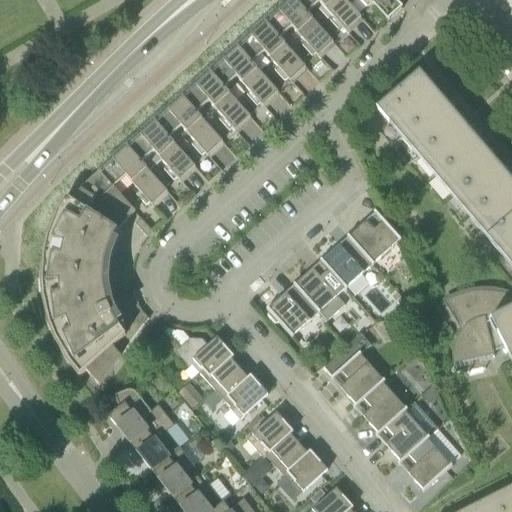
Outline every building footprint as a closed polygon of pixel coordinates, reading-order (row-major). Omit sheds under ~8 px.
[(319,57),(334,43),(308,15),(317,6),(311,0),(292,0),(294,1),(290,4),(289,3),(272,18),(286,34),(292,28),(306,43),(303,46),(313,57),(316,54),(319,57)] [(346,32),(361,19),(350,6),(353,4),(351,0),(311,0),(317,6),(320,3),(334,18),(330,21),(340,32),(344,29),(346,32)] [(403,9),(394,0),(351,0),(353,4),(357,0),(361,0),(368,7),(371,4),(388,23),(403,9)] [(291,82),(306,68),(280,39),(286,34),(272,18),(266,24),(265,24),(264,24),(266,26),(263,29),(262,28),(244,43),(258,59),(265,53),(278,68),(275,71),(285,82),(288,79),(291,82)] [(263,107),(278,93),(252,64),(258,59),(244,43),(238,49),(238,48),(237,49),(238,51),(235,53),(234,52),(214,71),(228,86),(237,78),(251,93),(247,96),(257,107),(261,104),(263,107)] [(236,132),(251,118),(225,89),(228,86),(214,71),(211,74),(210,73),(209,74),(210,76),(207,78),(206,77),(186,96),(200,111),(209,103),(223,118),(220,121),(230,132),(233,129),(236,132)] [(511,511),(511,181),(444,102),(445,102),(430,85),(424,90),(414,78),(377,109),(389,124),(394,121),(511,259),(511,296),(497,292),(484,291),(471,292),(458,296),(446,302),(446,304),(448,303),(464,329),(460,334),(457,338),(455,345),(454,348),(453,352),(453,355),(453,359),(454,363),(455,367),(456,366),(455,364),(493,356),(493,358),(494,358),(494,353),(505,348),(508,354),(511,352),(511,493),(475,511),(511,511)] [(208,156),(223,143),(197,114),(200,111),(186,96),(183,99),(183,98),(182,99),(183,100),(180,103),(179,102),(162,117),(176,133),(182,128),(195,142),(192,145),(202,156),(205,154),(208,156)] [(180,181),(195,168),(169,139),(176,133),(162,117),(155,124),(155,123),(154,124),(155,125),(152,128),(151,127),(132,144),(146,160),(154,152),(168,167),(165,170),(175,181),(178,178),(180,181)] [(153,206),(168,192),(142,164),(146,160),(132,144),(128,148),(127,148),(126,149),(127,150),(124,153),(123,152),(103,170),(117,186),(127,177),(140,192),(137,195),(147,206),(150,203),(153,206)] [(144,325),(143,324),(139,316),(132,305),(130,299),(107,306),(104,291),(103,283),(105,266),(106,258),(112,242),(117,234),(122,226),(129,219),(136,213),(114,188),(117,186),(103,170),(100,173),(79,192),(80,194),(73,204),(66,200),(58,214),(47,240),(44,255),(42,284),(43,299),(50,327),(55,341),(70,365),(80,378),(87,373),(100,387),(145,326),(144,325)] [(350,236),(375,265),(401,241),(376,213),(350,236)] [(136,225),(148,238),(153,233),(141,220),(136,225)] [(350,236),(325,258),(350,287),(375,265),(350,236)] [(325,258),(299,281),(324,310),(350,287),(325,258)] [(324,310),(299,281),(267,310),(270,314),(268,316),(276,325),(278,323),(292,339),(324,310)] [(386,332),(399,330),(396,320),(384,324),(386,332)] [(322,369),(331,380),(360,354),(361,355),(370,346),(360,335),(322,369)] [(216,393),(240,370),(231,360),(234,358),(230,353),(217,339),(193,361),(202,371),(200,375),(216,393)] [(361,355),(360,354),(331,380),(355,407),(384,384),(386,383),(361,355)] [(240,370),(216,393),(231,409),(234,407),(244,417),(268,396),(256,382),(255,382),(251,377),(248,379),(240,370)] [(384,384),(355,407),(354,408),(378,435),(406,412),(408,411),(384,384)] [(158,408),(152,413),(137,394),(136,393),(134,391),(131,391),(128,391),(114,396),(120,409),(109,417),(131,446),(166,418),(158,408)] [(192,408),(200,403),(192,393),(185,398),(192,408)] [(406,412),(378,435),(376,437),(400,463),(429,441),(430,439),(406,412)] [(275,467),(299,445),(291,436),(294,434),(289,428),(290,428),(277,414),(253,436),(263,446),(260,450),(275,467)] [(153,474),(182,451),(167,431),(173,426),(166,418),(131,446),(153,474)] [(429,441),(400,463),(398,465),(424,493),(453,467),(429,441)] [(299,445),(275,467),(290,484),(294,482),(304,493),(328,471),(315,457),(311,452),(308,455),(299,445)] [(174,500),(199,479),(192,470),(195,468),(182,451),(153,474),(174,500)] [(183,511),(213,511),(224,504),(210,486),(206,488),(199,479),(174,500),(183,511)] [(351,511),(353,509),(349,504),(337,490),(311,511),(351,511)] [(251,511),(242,500),(229,510),(224,504),(213,511),(251,511)]
